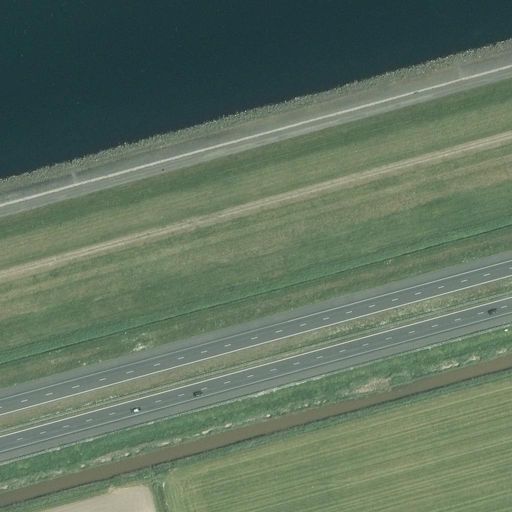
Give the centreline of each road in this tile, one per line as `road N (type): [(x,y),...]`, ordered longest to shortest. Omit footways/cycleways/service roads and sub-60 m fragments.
road 1 (track): [(0,274),(511,132)]
road 2 (motorway): [(0,445),(511,305)]
road 3 (motorway): [(511,268),(0,408)]
